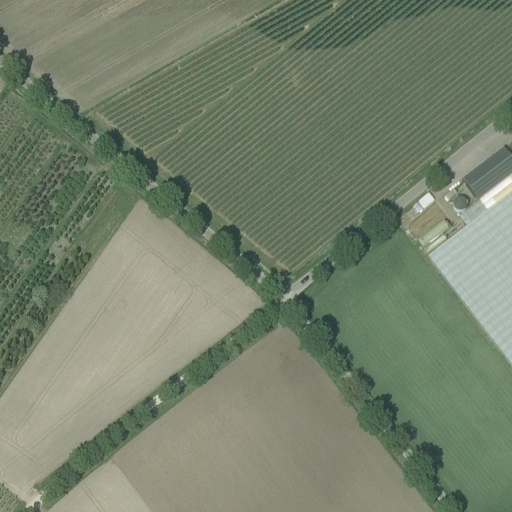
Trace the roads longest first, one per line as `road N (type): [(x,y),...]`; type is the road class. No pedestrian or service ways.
road 1 (unclassified): [(287,297),(0,59)]
road 2 (track): [(31,511),(287,297)]
road 3 (unclassified): [(287,297),(511,112)]
road 4 (unclassified): [(455,511),(287,297)]
